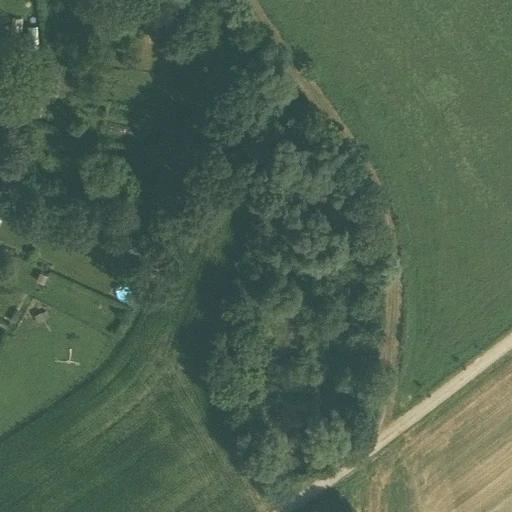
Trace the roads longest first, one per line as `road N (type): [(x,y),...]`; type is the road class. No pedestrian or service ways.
road 1 (track): [(511,340),(396,431)]
road 2 (track): [(396,431),(289,511)]
